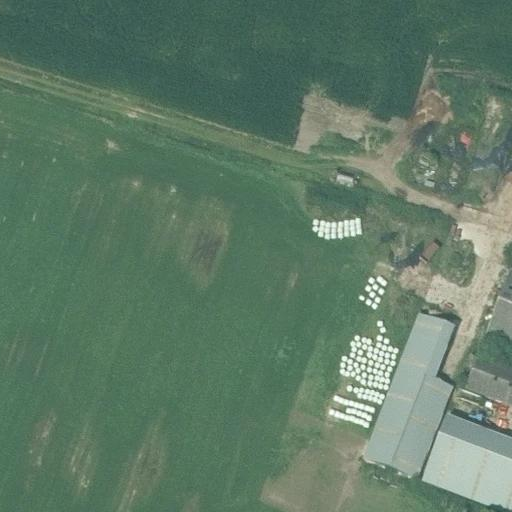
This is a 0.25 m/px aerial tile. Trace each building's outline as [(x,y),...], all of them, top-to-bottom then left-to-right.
[(487,170),(496,139),(479,135),(471,165),(487,170)] [(511,369),(478,357),(465,390),(511,408),(511,265),(482,340),(511,352),(511,369)] [(440,324),(418,316),(363,463),(417,483),(452,389),(420,377),(440,324)] [(449,349),(437,345),(433,354),(446,359),(449,349)] [(494,511),(511,511),(511,445),(447,422),(423,485),(494,511)]
